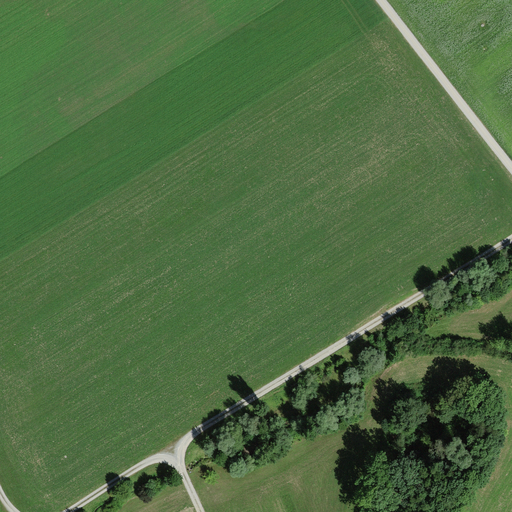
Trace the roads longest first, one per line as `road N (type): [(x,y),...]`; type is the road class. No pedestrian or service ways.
road 1 (track): [(170,450),(511,238)]
road 2 (track): [(376,0),(511,171)]
road 3 (track): [(67,511),(170,450)]
